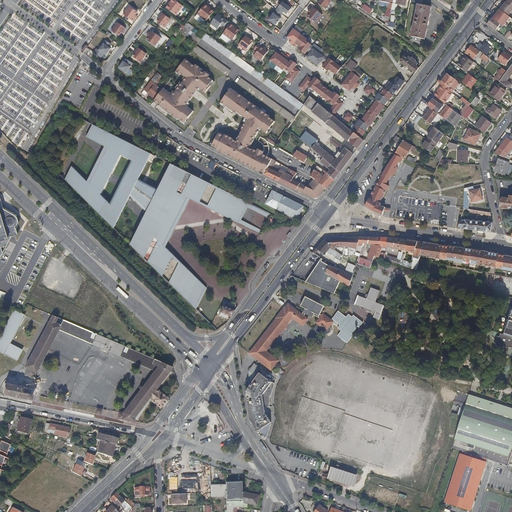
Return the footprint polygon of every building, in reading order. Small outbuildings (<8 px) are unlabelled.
[(183,6),(174,0),(171,0),(166,8),(176,16),(183,6)] [(331,0),(321,0),(318,4),(325,9),(332,1),(331,0)] [(406,0),(393,0),(392,7),(392,8),(397,8),(397,5),(406,6),(406,0)] [(289,6),(283,2),(276,10),(281,14),(283,12),(284,12),(289,6)] [(511,7),(506,3),(505,3),(500,10),(509,16),(511,11),(511,7)] [(209,7),(206,4),(198,14),(207,22),(215,11),(212,9),(211,10),(208,8),(209,7)] [(369,13),(372,9),(363,4),(360,9),(369,13)] [(432,7),(418,4),(412,37),(426,40),(432,7)] [(138,12),(129,6),(123,15),(132,21),(135,19),(136,16),(135,15),(138,12)] [(309,13),(310,14),(308,16),(316,23),(322,15),(313,7),(311,10),(309,13)] [(281,14),(276,10),(268,20),(275,25),(280,18),(279,17),(281,14)] [(500,10),(499,10),(495,16),(497,18),(495,20),(500,24),(503,22),(506,24),(510,18),(509,16),(500,10)] [(158,18),(159,19),(157,22),(164,28),(171,19),(162,13),(158,18)] [(219,15),(218,14),(210,24),(212,25),(219,15)] [(228,21),(219,15),(212,25),(218,29),(221,24),(224,27),(228,21)] [(495,20),(492,18),(488,24),(496,31),(501,25),(500,24),(495,20)] [(126,28),(117,22),(111,31),(119,36),(121,33),(122,34),(126,28)] [(234,26),(231,23),(223,34),(232,41),(240,30),(237,28),(236,29),(234,26)] [(186,26),(181,31),(191,39),(197,44),(201,39),(197,35),(186,26)] [(294,29),(293,31),(288,36),(288,37),(291,40),(289,42),(292,45),(296,47),(297,45),(299,46),(305,37),(300,34),(294,29)] [(148,36),(149,37),(147,40),(155,46),(161,38),(152,31),(150,34),(148,36)] [(242,68),(300,110),(304,104),(273,82),(261,73),(247,63),(245,62),(230,51),(215,40),(206,33),(202,38),(242,68)] [(253,41),(246,35),(239,45),(246,51),(253,41)] [(322,61),(325,63),(323,67),(328,71),(329,70),(336,75),(342,67),(335,62),(329,58),(326,55),(325,57),(319,53),(314,49),(315,47),(312,45),(306,41),(307,39),(305,37),(299,46),(301,47),(299,50),(305,54),(308,50),(311,53),(307,58),(312,62),(318,66),(322,61)] [(197,44),(191,39),(188,43),(195,48),(196,45),(197,44)] [(99,50),(97,49),(94,53),(101,58),(104,54),(106,56),(111,49),(109,47),(111,44),(106,40),(99,50)] [(492,48),(485,43),(479,51),(486,56),(492,48)] [(195,48),(193,50),(227,76),(231,71),(196,45),(195,48)] [(256,51),(257,51),(254,56),(261,61),(268,51),(260,45),(256,51)] [(472,46),(465,54),(474,60),(477,56),(483,61),(482,63),(487,67),(489,63),(488,62),(490,59),(486,56),(479,51),(472,46)] [(134,53),(135,54),(133,57),(140,63),(147,54),(138,48),(134,53)] [(506,65),(511,55),(502,50),(496,60),(506,65)] [(280,55),(276,52),(270,60),(277,65),(282,69),(288,61),(286,59),(287,57),(285,55),(282,53),(280,55)] [(405,57),(401,62),(416,73),(420,68),(417,66),(418,64),(416,62),(416,61),(413,58),(412,59),(409,57),(408,59),(405,57)] [(474,63),(466,57),(458,66),(466,73),(474,63)] [(126,63),(124,61),(118,68),(126,74),(133,63),(128,59),(126,63)] [(184,59),(175,72),(183,78),(172,93),(164,87),(155,99),(183,123),(193,111),(186,105),(198,88),(204,92),(213,80),(184,59)] [(283,71),(285,69),(290,73),(286,79),(292,83),(300,71),(295,67),(297,64),(291,60),(289,62),(288,61),(282,69),(283,71)] [(344,65),(346,67),(352,71),(361,78),(365,73),(348,60),(344,65)] [(511,65),(507,72),(499,82),(509,89),(511,85),(511,84),(507,81),(511,74),(511,65)] [(497,72),(499,74),(495,79),(499,82),(507,72),(504,70),(502,68),(500,71),(499,70),(497,72)] [(352,71),(347,78),(342,85),(350,91),(353,88),(355,89),(358,86),(360,83),(358,82),(361,78),(352,71)] [(168,81),(158,73),(144,90),(148,93),(155,99),(164,87),(160,85),(162,83),(165,85),(168,81)] [(448,74),(442,82),(453,91),(454,91),(459,85),(460,84),(448,74)] [(477,81),(469,75),(463,83),(471,89),(477,81)] [(313,80),(308,76),(299,88),(304,92),(309,86),(314,90),(321,96),(323,97),(329,90),(327,88),(320,83),(321,81),(315,77),(313,80)] [(241,78),(237,83),(287,119),(292,122),(293,120),(296,117),(241,78)] [(439,80),(437,82),(451,93),(453,91),(442,82),(439,80)] [(437,82),(435,86),(444,92),(443,93),(451,100),(454,96),(451,93),(437,82)] [(374,89),(368,85),(364,91),(369,95),(374,89)] [(506,92),(497,85),(490,94),(499,101),(506,92)] [(269,168),(273,159),(265,156),(266,154),(259,149),(257,151),(253,148),(261,131),(268,135),(277,123),(231,88),(220,102),(247,122),(236,141),(219,133),(210,146),(265,174),(268,167),(269,168)] [(376,99),(377,100),(371,109),(379,115),(385,107),(384,106),(385,106),(389,101),(390,101),(394,96),(385,89),(381,94),(380,94),(376,99)] [(329,90),(323,97),(328,101),(334,105),(329,111),(334,116),(344,103),(338,99),(341,96),(335,92),(334,93),(329,90)] [(435,97),(433,95),(426,105),(427,107),(433,99),(435,97)] [(312,111),(349,141),(351,138),(353,139),(350,142),(358,149),(365,141),(362,138),(353,131),(334,116),(329,111),(317,102),(310,96),(304,104),(312,111)] [(480,100),(476,98),(471,104),(475,107),(480,100)] [(433,99),(427,107),(431,109),(438,114),(444,107),(433,99)] [(467,105),(466,105),(459,115),(462,117),(469,107),(467,105)] [(502,111),(494,105),(490,109),(489,108),(486,111),(497,119),(502,111)] [(447,106),(440,116),(456,128),(462,117),(459,115),(451,109),(447,106)] [(474,110),(469,107),(462,117),(466,120),(474,110)] [(371,109),(368,112),(377,118),(379,115),(371,109)] [(438,114),(431,109),(423,119),(430,125),(438,115),(438,114)] [(357,125),(353,131),(362,138),(366,132),(365,132),(369,126),(370,127),(377,118),(368,112),(362,121),(361,120),(357,125)] [(298,114),(296,117),(293,120),(298,123),(302,117),(298,114)] [(353,118),(347,114),(343,120),(348,124),(353,118)] [(492,123),(483,117),(476,127),(484,133),(492,123)] [(91,184),(74,167),(73,169),(67,181),(114,227),(131,195),(148,212),(131,244),(195,308),(198,307),(207,290),(206,287),(162,243),(185,196),(238,222),(241,221),(242,220),(248,207),(249,205),(248,202),(172,164),(159,189),(138,179),(151,153),(95,125),(89,136),(88,138),(109,148),(91,184)] [(443,134),(435,128),(428,137),(429,138),(427,141),(435,147),(443,134)] [(481,135),(470,129),(464,140),(475,146),(481,135)] [(307,131),(301,139),(313,148),(317,143),(319,140),(307,131)] [(278,140),(270,136),(268,141),(275,145),(278,140)] [(402,140),(396,136),(393,141),(399,145),(402,140)] [(333,138),(330,142),(338,147),(340,149),(343,146),(333,138)] [(511,148),(511,142),(507,138),(495,154),(505,158),(511,148)] [(416,148),(404,141),(397,153),(406,159),(411,150),(413,152),(416,148)] [(435,147),(427,141),(423,147),(431,153),(435,147)] [(313,148),(324,158),(341,172),(354,154),(346,148),(342,153),(340,152),(339,153),(338,152),(334,157),(332,156),(317,143),(313,148)] [(440,151),(440,150),(435,160),(440,162),(441,161),(444,154),(440,151)] [(308,157),(297,151),(294,156),(305,162),(308,157)] [(468,151),(458,151),(457,162),(468,162),(468,151)] [(395,156),(387,167),(382,177),(389,181),(392,176),(393,177),(398,168),(396,167),(399,163),(400,164),(403,159),(395,156)] [(435,160),(435,159),(431,166),(409,157),(407,161),(435,173),(439,164),(440,162),(435,160)] [(321,161),(332,171),(329,173),(335,179),(341,172),(324,158),(321,161)] [(283,175),(279,181),(297,189),(301,184),(293,179),(298,173),(289,168),(287,172),(275,166),(277,161),(273,159),(269,168),(283,175)] [(497,164),(498,164),(495,172),(505,175),(510,164),(499,160),(497,164)] [(268,167),(265,174),(279,181),(283,175),(269,168),(268,167)] [(315,169),(312,176),(320,182),(327,188),(336,179),(335,179),(329,173),(324,170),(322,173),(326,175),(325,176),(315,169)] [(387,185),(379,181),(365,208),(382,217),(385,208),(381,206),(382,204),(380,203),(389,186),(387,185)] [(468,193),(470,192),(472,203),(483,200),(480,189),(474,190),(473,187),(465,189),(465,192),(468,192),(468,193)] [(284,196),(273,191),(267,204),(278,209),(284,196)] [(286,198),(284,196),(278,209),(280,210),(286,198)] [(509,206),(511,206),(511,196),(509,196),(508,198),(501,198),(500,209),(508,210),(509,206)] [(429,201),(400,197),(398,213),(426,217),(427,216),(427,213),(427,214),(429,205),(428,205),(429,202),(429,201)] [(304,206),(286,198),(280,210),(298,219),(304,206)] [(428,205),(429,205),(427,214),(427,213),(427,216),(435,218),(437,204),(429,202),(428,205)] [(0,256),(8,242),(17,234),(14,226),(15,226),(17,223),(17,222),(17,220),(17,219),(15,216),(13,215),(1,208),(0,203),(0,256)] [(249,205),(248,207),(268,217),(269,214),(250,204),(249,205)] [(257,213),(252,223),(261,228),(266,217),(257,213)] [(241,221),(240,223),(260,233),(261,230),(242,220),(241,221)] [(465,220),(461,220),(459,229),(491,232),(493,223),(465,220)] [(348,238),(331,240),(332,247),(331,248),(332,250),(335,251),(336,247),(341,247),(345,247),(343,256),(349,257),(349,255),(355,256),(357,251),(360,238),(348,238)] [(381,238),(360,238),(357,251),(362,252),(364,244),(368,245),(367,250),(371,251),(368,258),(373,260),(375,256),(381,238)] [(388,238),(381,238),(375,256),(379,258),(380,254),(383,246),(387,247),(388,238)] [(405,240),(388,238),(387,247),(387,248),(398,250),(403,250),(405,240)] [(325,240),(317,249),(325,255),(333,260),(335,257),(339,260),(342,256),(335,251),(332,250),(331,248),(332,247),(331,240),(325,240)] [(418,242),(405,240),(403,250),(409,251),(415,253),(418,242)] [(418,242),(415,253),(414,256),(413,263),(411,269),(417,271),(419,262),(421,255),(424,243),(418,242)] [(427,256),(427,258),(440,260),(440,258),(447,260),(464,263),(464,261),(470,262),(470,264),(493,268),(496,268),(503,269),(503,270),(511,271),(511,258),(495,255),(491,254),(449,247),(424,243),(421,255),(427,256)] [(449,246),(449,247),(491,254),(495,255),(511,258),(511,257),(498,255),(499,254),(496,254),(472,250),(449,246)] [(402,256),(398,255),(397,260),(385,256),(385,260),(400,265),(401,260),(402,256)] [(368,260),(359,258),(357,264),(370,269),(373,262),(368,260)] [(325,261),(322,259),(307,283),(335,294),(340,282),(325,273),(330,266),(324,262),(325,261)] [(413,263),(401,260),(400,265),(406,267),(411,269),(413,263)] [(330,266),(325,273),(340,282),(350,287),(356,267),(349,264),(345,272),(341,270),(340,272),(330,266)] [(77,296),(80,287),(74,285),(71,294),(77,296)] [(365,299),(358,296),(355,305),(376,313),(374,318),(379,320),(385,306),(376,303),(380,291),(371,288),(368,295),(367,299),(365,299)] [(310,299),(306,297),(301,307),(305,309),(305,306),(304,303),(305,301),(310,299)] [(276,319),(277,320),(250,354),(271,371),(279,361),(267,352),(293,318),(303,326),(305,324),(308,319),(305,317),(306,314),(313,318),(314,316),(319,319),(316,323),(320,326),(315,332),(317,333),(317,332),(319,334),(320,333),(321,332),(322,332),(323,332),(324,333),(325,334),(326,335),(327,335),(329,334),(330,334),(331,333),(332,332),(332,330),(332,328),(331,327),(330,327),(334,322),(323,314),(322,316),(320,314),(324,306),(310,299),(305,301),(304,303),(305,306),(305,309),(302,315),(291,306),(288,309),(286,308),(285,307),(284,309),(276,319)] [(222,305),(218,313),(230,317),(233,310),(222,305)] [(22,313),(14,309),(0,334),(0,350),(16,360),(22,350),(9,343),(25,314),(22,313)] [(332,319),(340,326),(339,327),(338,329),(340,330),(341,331),(338,336),(347,344),(353,336),(352,334),(358,327),(359,328),(363,323),(354,315),(352,317),(349,314),(346,317),(339,312),(338,311),(338,312),(332,319)] [(57,317),(52,315),(25,366),(26,367),(25,374),(34,376),(35,372),(36,372),(58,329),(60,325),(55,322),(57,317)] [(60,325),(58,329),(93,344),(94,342),(88,339),(89,336),(86,335),(88,330),(64,320),(57,317),(55,322),(60,325)] [(88,339),(94,342),(93,344),(119,356),(121,353),(127,356),(130,348),(88,330),(86,335),(89,336),(88,339)] [(499,337),(497,336),(494,343),(497,347),(503,349),(504,347),(511,349),(511,337),(500,334),(499,337)] [(121,353),(119,356),(155,371),(159,366),(153,363),(155,359),(130,348),(127,356),(121,353)] [(159,366),(155,371),(123,412),(123,413),(119,412),(118,418),(133,421),(134,417),(150,396),(152,398),(151,400),(160,407),(167,397),(158,390),(157,392),(155,390),(172,366),(155,359),(153,363),(159,366)] [(248,397),(248,398),(251,419),(255,425),(267,417),(266,415),(264,408),(269,407),(270,397),(271,397),(276,380),(255,364),(249,372),(250,382),(254,384),(251,388),(249,388),(249,391),(247,391),(246,392),(246,393),(248,394),(247,397),(248,397)] [(33,389),(4,383),(2,393),(31,399),(33,389)] [(474,398),(469,396),(465,408),(470,409),(474,398)] [(470,409),(465,408),(452,448),(463,451),(462,455),(461,455),(445,503),(470,510),(485,463),(485,462),(486,459),(506,465),(511,445),(511,409),(474,398),(470,409)] [(272,423),(267,417),(255,425),(254,425),(258,432),(272,423)] [(21,418),(20,421),(18,430),(17,431),(28,434),(31,421),(21,418)] [(12,426),(9,424),(3,436),(8,438),(10,434),(9,433),(12,426)] [(70,429),(46,424),(44,430),(48,431),(54,432),(54,435),(68,438),(70,429)] [(98,434),(97,440),(101,441),(116,445),(117,445),(118,439),(98,434)] [(8,438),(3,436),(1,441),(8,444),(10,439),(8,438)] [(1,441),(0,443),(0,455),(5,458),(6,458),(7,454),(10,445),(8,444),(1,441)] [(116,445),(101,441),(98,453),(112,458),(116,445)] [(95,457),(87,454),(84,462),(92,465),(94,461),(95,457)] [(84,469),(76,465),(72,472),(80,477),(84,469)] [(358,476),(332,467),(328,479),(354,487),(358,476)] [(225,483),(226,485),(226,497),(226,500),(243,500),(242,493),(242,482),(225,483)] [(226,485),(210,485),(211,498),(226,497),(226,485)] [(149,487),(134,487),(134,496),(139,496),(139,497),(144,497),(144,496),(149,495),(149,487)] [(116,493),(110,499),(117,507),(124,501),(116,493)] [(258,496),(242,493),(243,500),(243,507),(243,508),(247,509),(248,504),(256,506),(258,496)] [(186,494),(171,495),(171,504),(186,503),(186,494)] [(128,499),(125,502),(132,508),(137,508),(140,508),(140,504),(134,504),(128,499)]
